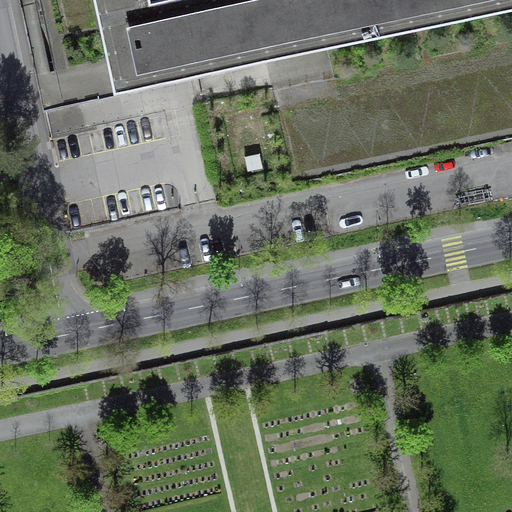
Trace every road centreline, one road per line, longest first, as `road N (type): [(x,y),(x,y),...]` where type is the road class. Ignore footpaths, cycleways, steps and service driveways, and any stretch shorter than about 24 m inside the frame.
road 1 (secondary): [(68,333),(511,241)]
road 2 (residential): [(0,13),(68,333)]
